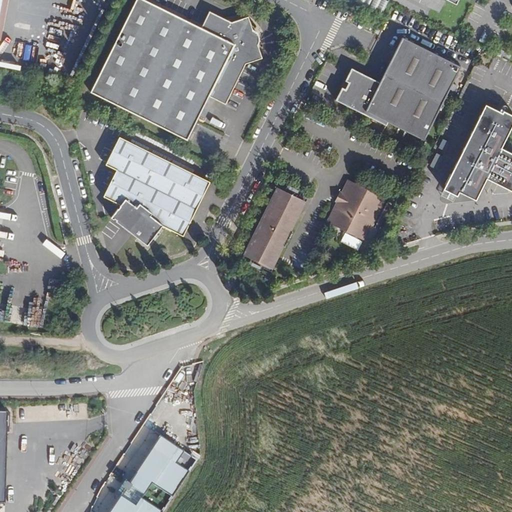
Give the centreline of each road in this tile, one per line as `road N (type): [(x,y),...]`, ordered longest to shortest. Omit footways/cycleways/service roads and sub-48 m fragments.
road 1 (unclassified): [(220,313),(262,312),(511,237)]
road 2 (residential): [(212,245),(323,22)]
road 3 (residential): [(0,112),(35,121),(57,142),(85,246)]
road 4 (unclassified): [(147,380),(76,511)]
road 5 (unclassified): [(147,380),(0,387)]
